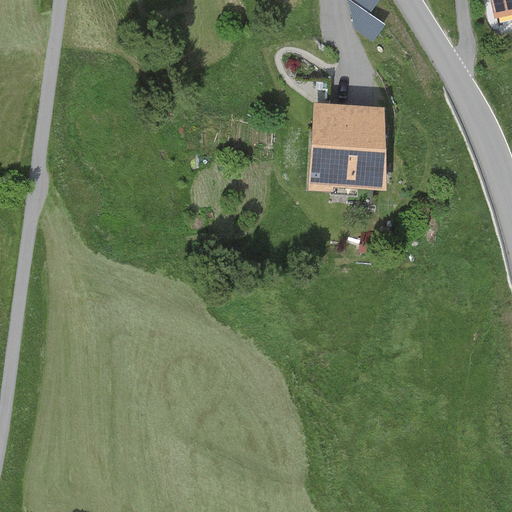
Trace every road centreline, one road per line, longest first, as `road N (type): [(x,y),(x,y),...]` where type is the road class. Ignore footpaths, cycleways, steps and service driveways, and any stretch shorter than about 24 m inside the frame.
road 1 (unclassified): [(61,0),(0,457)]
road 2 (tertiary): [(511,218),(481,128),(406,0)]
